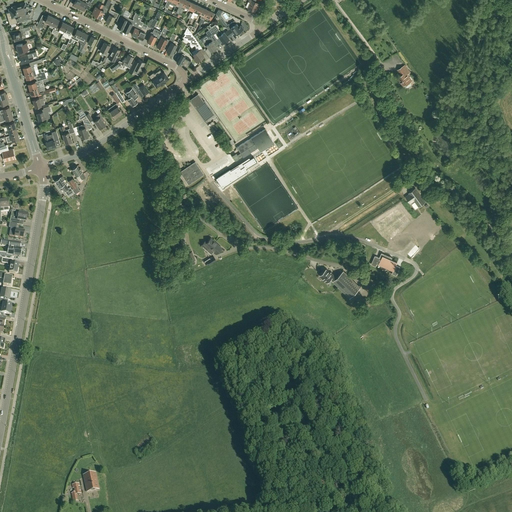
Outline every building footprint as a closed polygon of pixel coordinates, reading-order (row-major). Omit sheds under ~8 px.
[(81,0),(78,7),(84,10),(87,3),(84,2),(85,0),(81,0)] [(107,10),(111,0),(110,0),(107,0),(105,6),(99,3),(97,7),(96,6),(92,14),(96,16),(96,17),(98,18),(99,17),(100,18),(102,14),(103,11),(106,13),(107,10)] [(115,18),(118,14),(110,10),(115,1),(112,0),(111,0),(107,10),(109,11),(108,14),(107,17),(106,21),(111,24),(115,18)] [(188,9),(191,2),(187,0),(187,1),(185,0),(183,5),(181,9),(179,12),(178,14),(180,15),(183,9),(184,10),(185,8),(188,9)] [(255,12),(259,3),(251,0),(248,0),(248,2),(250,3),(248,8),(255,12)] [(192,14),(194,11),(196,5),(195,4),(191,2),(188,9),(193,11),(192,14)] [(9,12),(6,13),(10,24),(31,18),(34,13),(32,7),(29,8),(28,5),(25,6),(24,3),(11,7),(12,8),(9,9),(9,12)] [(199,14),(202,7),(199,6),(196,5),(194,11),(192,14),(190,17),(193,18),(194,15),(195,15),(196,13),(199,14)] [(201,23),(207,10),(205,9),(206,9),(202,7),(199,14),(202,16),(200,18),(201,18),(198,23),(199,24),(200,25),(201,23)] [(128,18),(128,17),(123,14),(125,11),(122,9),(122,10),(119,16),(122,17),(117,26),(122,28),(123,29),(128,18)] [(224,23),(231,19),(226,9),(219,13),(224,23)] [(209,22),(213,13),(209,11),(207,10),(201,23),(204,24),(205,20),(209,22)] [(50,24),(54,17),(48,14),(45,21),(50,24)] [(137,36),(141,27),(143,23),(140,21),(142,16),(138,14),(136,19),(135,21),(133,24),(136,25),(135,27),(131,34),(133,34),(132,35),(133,36),(135,37),(136,37),(136,36),(137,36)] [(56,26),(59,20),(54,17),(50,24),(49,26),(52,28),(54,25),(56,26)] [(133,24),(135,21),(128,18),(123,29),(122,28),(122,29),(128,32),(132,23),(133,24)] [(65,31),(68,24),(63,21),(59,28),(65,31)] [(244,29),(241,25),(239,27),(236,24),(234,25),(232,22),(229,24),(228,23),(225,26),(228,30),(232,36),(235,34),(236,35),(242,31),(244,29)] [(68,24),(65,31),(63,34),(67,36),(68,33),(70,34),(73,27),(68,24)] [(216,33),(212,27),(212,26),(211,27),(209,25),(207,26),(208,29),(211,32),(215,37),(214,37),(217,41),(221,39),(218,36),(222,34),(220,30),(216,33)] [(25,35),(26,34),(25,31),(30,30),(29,27),(25,28),(25,31),(13,34),(14,37),(13,37),(14,42),(19,40),(19,39),(26,37),(25,35)] [(146,29),(141,27),(137,36),(142,39),(146,32),(145,32),(146,30),(146,29)] [(167,39),(165,38),(166,35),(169,30),(163,27),(159,38),(160,39),(157,46),(158,47),(158,48),(160,50),(161,49),(162,48),(162,49),(165,44),(167,45),(169,40),(167,39)] [(185,34),(183,37),(190,42),(193,36),(187,27),(184,33),(185,34)] [(153,44),(156,37),(158,38),(161,32),(154,28),(152,32),(151,31),(150,33),(148,37),(149,37),(147,41),(153,44)] [(79,38),(82,31),(77,29),(74,35),(72,34),(69,40),(68,42),(71,43),(73,39),(77,41),(79,38)] [(210,37),(203,42),(205,46),(206,45),(211,52),(217,48),(215,45),(218,43),(208,29),(205,31),(210,37)] [(224,43),(229,39),(229,38),(232,36),(228,30),(225,32),(224,32),(222,34),(218,36),(221,39),(224,43)] [(84,41),(88,34),(82,31),(79,38),(84,41)] [(176,45),(177,42),(174,40),(176,35),(173,33),(170,39),(173,41),(172,43),(171,42),(167,51),(172,54),(176,45)] [(88,43),(87,45),(90,46),(88,50),(91,51),(94,45),(97,39),(91,36),(88,43)] [(203,56),(202,55),(205,53),(195,39),(192,41),(197,48),(195,48),(196,49),(195,50),(196,52),(193,54),(194,57),(193,58),(196,62),(203,56)] [(22,43),(16,45),(17,49),(16,49),(17,53),(18,52),(19,52),(25,51),(23,46),(27,45),(26,42),(23,44),(22,43)] [(106,52),(110,45),(104,42),(100,50),(103,51),(103,52),(102,53),(104,54),(103,57),(101,60),(100,63),(96,62),(95,65),(96,66),(98,65),(104,62),(106,57),(108,53),(106,52)] [(115,61),(120,50),(114,47),(110,54),(109,58),(115,61)] [(130,63),(133,57),(132,56),(133,55),(129,53),(129,54),(128,54),(126,57),(125,56),(122,62),(121,61),(118,64),(117,63),(110,68),(112,71),(121,65),(120,65),(121,63),(130,68),(132,64),(130,63)] [(33,59),(32,57),(32,54),(29,55),(29,54),(27,54),(20,57),(22,63),(29,61),(29,60),(33,59)] [(190,60),(189,59),(185,57),(181,54),(179,57),(179,56),(177,59),(178,60),(176,62),(182,65),(182,64),(187,66),(188,64),(189,64),(191,61),(190,60)] [(25,73),(35,70),(34,66),(35,66),(34,64),(42,62),(41,59),(32,62),(32,65),(23,67),(25,73)] [(135,66),(132,64),(129,71),(134,74),(137,69),(140,71),(145,62),(138,59),(135,66)] [(398,78),(403,86),(412,81),(407,74),(410,72),(405,65),(399,69),(403,74),(398,78)] [(36,79),(46,76),(44,71),(36,74),(35,70),(25,73),(27,79),(35,76),(36,79)] [(156,86),(161,83),(161,84),(165,81),(164,80),(168,78),(164,72),(162,73),(160,70),(154,74),(155,75),(151,78),(153,82),(155,86),(156,85),(156,86)] [(46,76),(36,79),(37,81),(28,84),(30,90),(40,86),(39,83),(41,82),(40,80),(47,78),(46,76)] [(136,83),(132,86),(141,97),(139,95),(142,93),(140,91),(141,91),(144,95),(149,92),(143,84),(139,87),(136,83)] [(44,91),(44,90),(45,89),(44,87),(43,86),(40,86),(30,90),(29,90),(30,94),(31,94),(31,95),(38,93),(38,96),(48,93),(51,92),(55,91),(54,88),(44,91)] [(112,90),(110,87),(108,89),(110,91),(112,94),(111,95),(117,103),(119,101),(114,93),(112,90)] [(130,97),(127,99),(132,105),(138,101),(135,98),(138,96),(132,88),(126,92),(130,97)] [(125,100),(120,93),(118,90),(115,92),(117,95),(122,102),(125,100)] [(193,97),(189,100),(195,108),(200,115),(205,121),(203,118),(209,113),(202,103),(204,101),(198,94),(193,97)] [(33,100),(35,107),(42,105),(45,104),(43,99),(44,99),(43,96),(39,97),(39,98),(33,100)] [(8,103),(6,97),(0,98),(0,105),(1,105),(8,103)] [(116,104),(113,105),(108,109),(110,111),(115,118),(122,112),(118,106),(117,106),(116,104)] [(11,112),(9,106),(0,109),(0,114),(0,115),(0,116),(11,112)] [(45,118),(44,115),(51,112),(50,109),(43,111),(37,113),(39,120),(45,118)] [(89,120),(84,113),(81,109),(77,111),(80,115),(79,116),(80,120),(82,119),(83,121),(84,124),(85,124),(87,129),(88,128),(88,129),(93,126),(89,120)] [(13,116),(12,112),(11,112),(0,116),(0,115),(0,116),(1,119),(0,119),(0,120),(0,121),(2,121),(13,118),(12,116),(13,116)] [(94,121),(100,128),(105,124),(101,118),(102,117),(99,113),(96,116),(98,118),(94,121)] [(86,129),(87,129),(85,124),(84,124),(78,126),(79,129),(81,138),(82,137),(83,138),(87,137),(87,136),(88,136),(86,129)] [(65,143),(72,141),(69,132),(68,129),(65,130),(64,126),(60,127),(62,131),(63,134),(62,134),(65,143)] [(272,142),(273,141),(272,139),(265,129),(238,146),(236,147),(237,148),(243,157),(258,148),(260,150),(272,142)] [(48,148),(56,145),(54,140),(59,139),(56,131),(52,133),(52,134),(48,136),(47,134),(44,135),(46,142),(48,148)] [(19,139),(17,133),(10,135),(11,138),(7,140),(8,142),(19,139)] [(15,159),(13,148),(6,150),(5,147),(1,148),(5,161),(15,159)] [(264,158),(259,150),(254,154),(255,155),(254,155),(255,156),(243,163),(243,164),(248,172),(254,168),(252,165),(264,158)] [(188,185),(204,174),(197,164),(193,163),(180,172),(188,185)] [(78,174),(82,179),(85,176),(80,169),(77,166),(72,169),(76,176),(78,174)] [(62,185),(65,190),(68,188),(63,180),(62,181),(60,177),(55,181),(59,187),(62,185)] [(77,186),(72,179),(68,181),(73,188),(72,189),(75,194),(80,191),(77,186)] [(424,203),(414,190),(414,189),(409,193),(410,194),(406,197),(411,204),(415,201),(419,207),(424,203)] [(9,210),(8,200),(0,201),(0,206),(0,208),(0,221),(1,222),(1,215),(1,211),(9,210)] [(12,210),(10,223),(17,225),(17,224),(18,225),(18,224),(19,220),(26,222),(28,214),(19,212),(15,212),(15,210),(12,210)] [(10,231),(9,236),(23,238),(24,231),(16,230),(17,225),(10,223),(10,224),(9,227),(11,227),(10,231)] [(205,242),(202,245),(206,250),(209,252),(211,249),(213,251),(212,252),(216,255),(222,248),(211,238),(206,243),(205,242)] [(0,251),(0,255),(12,258),(12,255),(21,256),(22,249),(17,248),(17,246),(17,242),(11,241),(2,240),(0,239),(0,244),(9,245),(8,253),(0,251)] [(195,260),(192,251),(183,255),(186,263),(195,260)] [(392,258),(381,253),(379,258),(375,256),(371,264),(376,267),(377,264),(393,271),(392,274),(396,276),(400,267),(396,265),(397,263),(391,260),(392,258)] [(9,272),(17,274),(19,264),(12,263),(12,260),(2,258),(2,262),(2,263),(7,264),(7,266),(10,267),(9,272)] [(326,270),(320,276),(327,282),(330,279),(350,299),(360,288),(343,271),(336,279),(326,270)] [(6,275),(6,273),(0,271),(0,278),(4,279),(3,285),(11,286),(13,277),(6,275)] [(0,301),(1,302),(1,299),(8,300),(10,291),(2,289),(0,289),(0,301)] [(376,292),(367,301),(373,307),(382,299),(376,292)] [(10,314),(11,305),(3,303),(2,309),(0,308),(0,315),(2,316),(3,313),(10,314)] [(99,489),(95,473),(83,476),(87,492),(99,489)] [(79,483),(72,485),(72,488),(74,488),(74,491),(73,491),(73,493),(75,492),(75,494),(76,494),(81,493),(80,491),(79,491),(78,486),(79,486),(79,483)]
